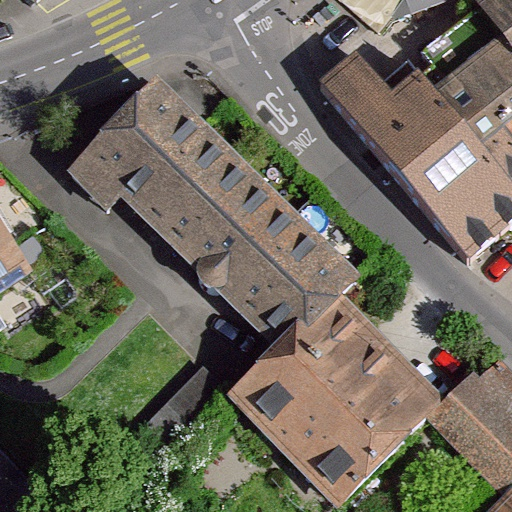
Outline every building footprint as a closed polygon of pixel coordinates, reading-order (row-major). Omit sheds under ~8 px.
[(320,89),(478,273),(511,248),(511,0),(484,0),(477,6),(485,20),(418,71),(401,59),(382,81),(358,58),(320,89)] [(369,284),(156,83),(67,175),(105,217),(120,202),(274,352),(231,395),(341,511),(429,425),(447,404),(349,304),(369,284)] [(0,298),(30,278),(0,235),(0,298)] [(472,378),(447,404),(429,425),(506,504),(511,496),(511,375),(500,363),(478,384),(472,378)] [(0,511),(20,511),(0,490),(0,511)] [(511,511),(511,496),(506,504),(497,511),(511,511)]
